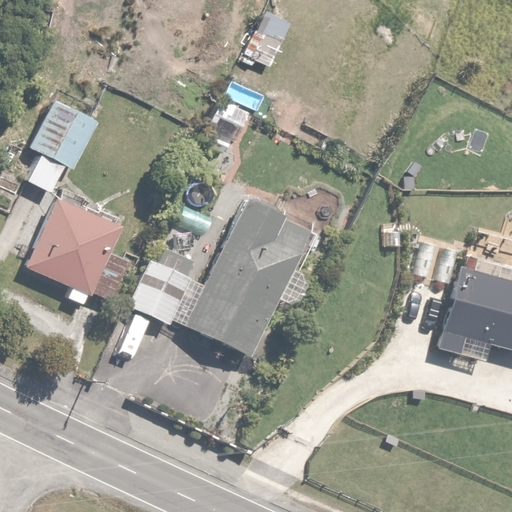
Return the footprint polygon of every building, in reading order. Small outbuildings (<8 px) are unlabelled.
[(258,5),(235,51),(257,62),(280,17),(258,5)] [(46,95),(19,143),(31,150),(15,178),(41,193),(59,162),(68,167),(89,129),(81,125),(86,117),(46,95)] [(115,219),(47,189),(15,264),(61,284),(56,298),(75,306),(81,291),(102,300),(120,260),(101,252),(115,219)] [(293,257),(227,227),(168,356),(234,386),(293,257)] [(180,276),(139,257),(119,303),(161,321),(180,276)] [(511,349),(511,281),(451,263),(425,347),(450,355),(457,332),(511,349)]
